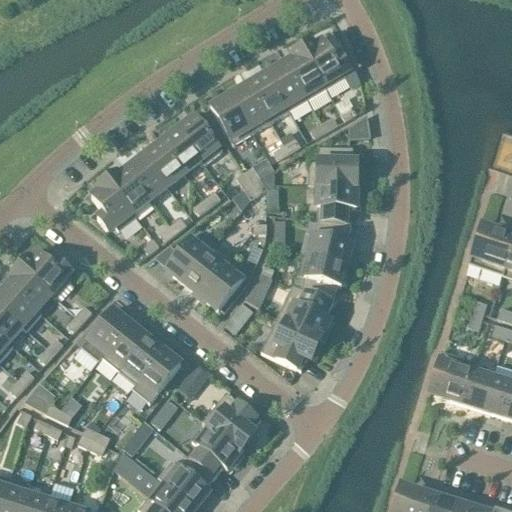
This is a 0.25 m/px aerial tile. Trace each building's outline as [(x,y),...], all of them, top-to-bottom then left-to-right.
[(314,50),(311,46),(301,52),(325,94),(345,83),(342,78),(349,73),(340,58),(333,63),(322,45),(314,50)] [(307,105),(325,94),(301,52),(290,59),(292,63),(284,67),(307,105)] [(284,67),(266,78),(288,116),(307,105),(284,67)] [(266,78),(247,89),(270,127),(287,117),(288,116),(266,78)] [(247,89),(229,100),(251,138),(270,127),(247,89)] [(251,138),(229,100),(209,112),(232,150),(251,138)] [(350,111),(339,118),(344,126),(355,119),(350,111)] [(221,155),(194,121),(176,134),(203,169),(221,155)] [(336,130),(331,122),(320,128),(325,136),(336,130)] [(320,128),(309,135),(314,143),(325,136),(320,128)] [(203,169),(176,134),(159,148),(186,182),(187,182),(183,177),(199,165),(203,170),(203,169)] [(299,152),(294,144),(283,150),(288,158),(299,152)] [(186,182),(159,148),(142,161),(169,196),(169,195),(166,191),(182,178),(186,183),(186,182)] [(283,150),(272,157),(277,165),(288,158),(283,150)] [(307,167),(307,189),(355,190),(355,168),(351,168),(351,153),(317,152),(317,167),(307,167)] [(169,196),(142,161),(125,174),(152,209),(149,204),(165,191),(169,196)] [(243,177),(250,188),(258,183),(251,172),(243,177)] [(115,176),(105,183),(135,222),(136,222),(132,217),(148,204),(152,209),(125,174),(118,180),(115,176)] [(243,177),(235,182),(243,193),(250,188),(243,177)] [(114,231),(117,236),(135,222),(105,183),(95,191),(98,195),(90,201),(103,217),(96,222),(107,236),(114,231)] [(258,183),(250,188),(258,199),(265,193),(258,183)] [(250,188),(243,193),(250,204),(258,199),(250,188)] [(307,189),(307,190),(317,190),(316,225),(350,230),(350,213),(354,213),(355,190),(307,189)] [(266,195),(266,203),(276,203),(276,195),(266,195)] [(219,204),(213,196),(203,204),(209,212),(219,204)] [(193,212),(199,220),(209,212),(203,204),(193,212)] [(185,230),(179,222),(169,231),(175,238),(185,230)] [(302,258),(302,259),(345,269),(350,247),(346,246),(350,230),(316,225),(308,259),(302,258)] [(273,226),(273,237),(283,237),(284,227),(273,226)] [(252,229),(252,238),(265,238),(265,229),(252,229)] [(169,231),(159,238),(165,246),(175,238),(169,231)] [(501,281),(511,244),(511,237),(492,232),(486,250),(474,247),(467,270),(501,281)] [(210,253),(192,239),(165,273),(182,287),(210,253)] [(142,252),(148,259),(158,251),(152,244),(142,252)] [(511,284),(511,244),(501,281),(511,284)] [(227,266),(225,265),(210,253),(182,287),(199,301),(227,266)] [(26,261),(23,265),(18,270),(54,302),(69,286),(65,282),(70,275),(57,264),(52,270),(36,257),(30,264),(26,261)] [(291,291),(290,291),(332,306),(336,290),(340,291),(345,269),(302,259),(297,281),(303,282),(300,294),(291,291)] [(217,315),(244,280),(227,266),(199,301),(217,315)] [(13,283),(7,290),(40,319),(41,318),(36,314),(49,299),(54,303),(54,302),(18,270),(10,280),(13,283)] [(263,271),(260,279),(269,283),(272,275),(263,271)] [(7,290),(0,297),(0,312),(26,335),(40,319),(7,290)] [(254,291),(246,301),(260,307),(265,296),(254,291)] [(290,291),(276,323),(319,344),(329,323),(325,321),(332,306),(290,291)] [(471,319),(482,322),(486,309),(475,305),(471,319)] [(90,317),(83,311),(75,320),(82,327),(90,317)] [(0,312),(0,340),(12,351),(8,347),(21,332),(25,336),(26,335),(0,312)] [(509,327),(511,317),(511,316),(499,312),(496,323),(509,327)] [(87,344),(80,353),(98,367),(101,363),(128,328),(111,314),(87,344)] [(478,335),(482,322),(471,319),(467,332),(478,335)] [(75,320),(66,330),(73,336),(82,327),(75,320)] [(231,321),(223,331),(233,339),(241,329),(231,321)] [(260,356),(260,357),(300,376),(306,362),(309,364),(319,344),(276,323),(260,356)] [(118,376),(145,342),(128,328),(101,363),(118,376)] [(504,344),(507,333),(494,329),(491,340),(504,344)] [(0,340),(0,364),(12,351),(0,340)] [(135,389),(162,355),(145,342),(118,376),(135,389)] [(61,349),(54,343),(46,352),(53,359),(61,349)] [(37,362),(44,368),(53,359),(46,352),(37,362)] [(156,399),(180,369),(162,355),(135,389),(135,390),(139,385),(156,399)] [(474,367),(442,357),(440,357),(433,380),(445,384),(439,403),(461,409),(474,367)] [(481,416),(492,380),(473,374),(475,368),(474,367),(461,409),(481,416)] [(196,368),(188,379),(201,389),(209,379),(196,368)] [(33,381),(26,375),(17,385),(24,391),(33,381)] [(502,422),(511,389),(511,384),(511,386),(492,380),(481,416),(502,422)] [(8,395),(16,401),(24,391),(17,385),(8,395)] [(511,389),(502,422),(511,425),(511,389)] [(225,397),(202,426),(239,456),(253,438),(250,436),(259,424),(225,397)] [(47,409),(43,418),(55,423),(59,415),(47,409)] [(22,415),(16,427),(24,431),(30,420),(22,415)] [(67,429),(71,421),(59,415),(55,423),(67,429)] [(158,417),(150,426),(160,434),(167,425),(158,417)] [(45,438),(49,430),(37,424),(33,432),(45,438)] [(196,450),(187,461),(214,482),(222,471),(225,474),(239,456),(202,426),(201,427),(204,429),(191,446),(196,450)] [(56,444),(60,435),(49,430),(45,438),(56,444)] [(97,437),(85,432),(81,440),(93,446),(97,437)] [(108,443),(97,437),(93,446),(104,451),(108,443)] [(81,440),(77,449),(88,454),(93,446),(81,440)] [(133,440),(121,454),(131,461),(142,447),(133,440)] [(88,454),(100,460),(104,451),(93,446),(88,454)] [(123,459),(116,469),(126,477),(133,467),(123,459)] [(160,485),(193,511),(194,511),(208,495),(205,493),(214,482),(187,461),(178,473),(165,488),(160,485)] [(0,510),(9,483),(0,480),(0,510)] [(0,511),(22,511),(29,490),(9,483),(0,510),(0,511)] [(193,511),(160,485),(138,511),(193,511)] [(29,494),(30,490),(29,490),(22,511),(44,511),(49,500),(29,494)] [(428,511),(433,498),(411,492),(405,510),(393,507),(391,511),(428,511)] [(451,511),(453,505),(433,498),(428,511),(451,511)] [(67,511),(69,506),(49,500),(44,511),(67,511)]
